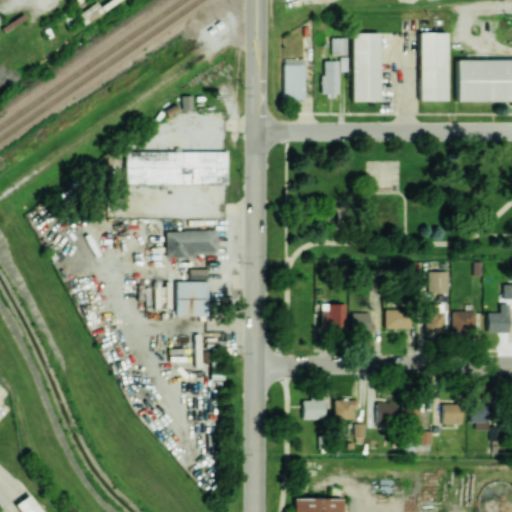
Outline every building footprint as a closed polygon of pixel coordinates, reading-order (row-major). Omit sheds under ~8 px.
[(351,32),(379,32),(379,99),(351,99),(351,32)] [(417,32),(444,32),(444,99),(417,99),(417,32)] [(330,54),(342,54),(342,37),(329,37),(330,54)] [(302,58),(281,58),(282,99),(302,99),(302,58)] [(454,59),(511,59),(511,100),(454,100),(454,59)] [(336,60),(320,60),(321,93),(336,93),(336,60)] [(123,151),(224,150),(224,183),(123,183),(123,151)] [(164,255),(214,254),(214,229),(163,230),(164,255)] [(205,269),(187,268),(187,278),(204,278),(205,269)] [(445,292),(445,270),(425,270),(426,292),(445,292)] [(205,315),(206,281),(174,280),(173,314),(205,315)] [(511,282),(501,282),(500,297),(511,297),(511,282)] [(344,303),(319,302),(319,329),(343,329),(344,303)] [(442,331),(441,303),(423,303),(423,331),(442,331)] [(507,332),(507,304),(497,304),(497,311),(484,311),(484,331),(507,332)] [(382,327),(408,328),(409,309),(383,309),(382,327)] [(449,331),(472,331),(473,310),(449,310),(449,331)] [(371,331),(371,323),(367,322),(367,312),(350,312),(349,331),(371,331)] [(322,418),(321,399),(299,400),(300,418),(322,418)] [(332,418),(351,417),(351,409),(356,409),(355,399),(332,399),(332,418)] [(393,402),(373,401),(373,423),(392,424),(393,402)] [(469,429),(493,429),(494,402),(470,401),(469,429)] [(459,423),(459,403),(440,403),(439,423),(459,423)] [(417,404),(400,405),(401,425),(419,424),(417,404)] [(362,423),(352,423),(352,442),(362,443),(362,423)] [(429,431),(410,431),(410,444),(429,444),(429,431)] [(39,511),(29,494),(14,502),(19,511),(39,511)] [(291,511),(339,511),(340,497),(291,497),(291,511)]
